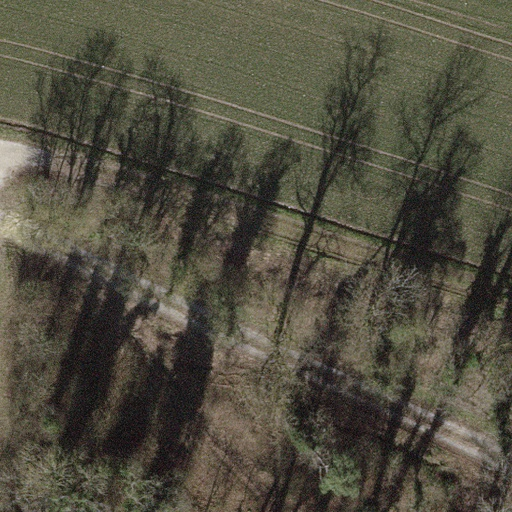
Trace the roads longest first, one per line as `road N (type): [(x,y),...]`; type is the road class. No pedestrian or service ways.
road 1 (track): [(0,204),(249,315),(511,446)]
road 2 (track): [(0,154),(36,154),(178,190),(511,294)]
